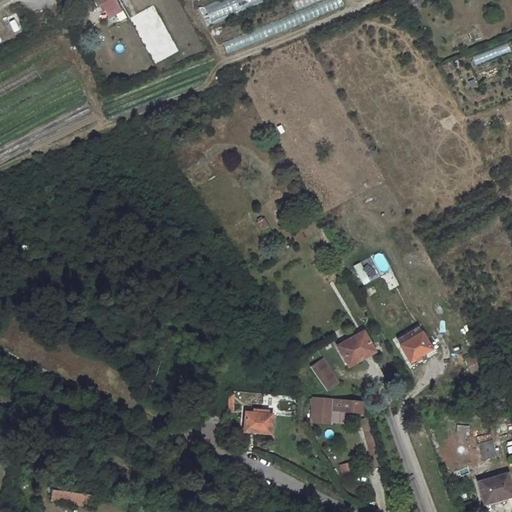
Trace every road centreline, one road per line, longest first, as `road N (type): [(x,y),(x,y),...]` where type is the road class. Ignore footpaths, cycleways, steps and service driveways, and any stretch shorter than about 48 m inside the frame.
road 1 (track): [(0,349),(179,434)]
road 2 (unclassified): [(348,511),(179,434)]
